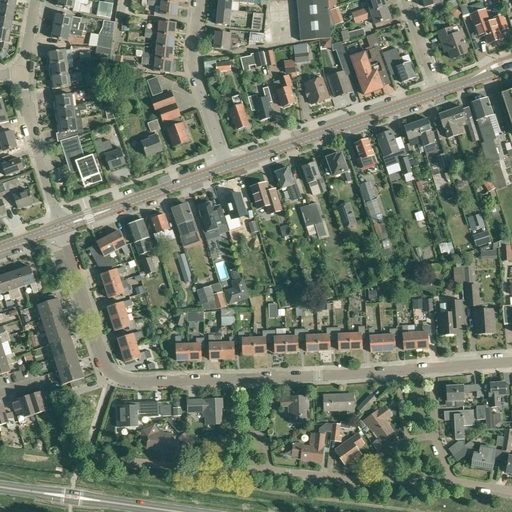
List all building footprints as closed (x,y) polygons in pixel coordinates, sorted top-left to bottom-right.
[(16,0),(0,0),(0,4),(0,5),(15,8),(16,0)] [(56,0),(55,7),(74,10),(76,2),(80,3),(80,4),(88,5),(88,0),(56,0)] [(253,0),(219,0),(218,9),(231,11),(232,2),(236,2),(236,3),(247,4),(247,3),(253,3),(253,0)] [(300,42),(331,39),(330,28),(327,0),(300,0),(296,0),(300,42)] [(370,13),(387,8),(383,0),(371,0),(366,2),(368,8),(352,14),(354,19),(366,15),(366,16),(368,15),(368,14),(370,13)] [(178,4),(148,1),(147,5),(156,6),(156,7),(161,7),(160,15),(176,17),(178,4)] [(468,8),(471,15),(477,33),(484,31),(489,44),(502,39),(501,37),(507,35),(505,29),(507,29),(506,25),(507,25),(504,19),(502,16),(495,18),(495,20),(489,23),(485,10),(481,3),(468,8)] [(113,4),(110,4),(109,11),(100,9),(98,16),(110,18),(113,4)] [(0,5),(0,16),(13,19),(15,8),(0,5)] [(366,15),(354,19),(355,24),(367,19),(368,21),(372,19),(375,25),(391,19),(387,8),(370,13),(368,14),(368,15),(366,16),(366,15)] [(231,11),(218,9),(217,24),(230,26),(231,11)] [(263,15),(255,14),(254,22),(262,23),(263,15)] [(70,29),(78,30),(79,23),(77,23),(77,19),(54,15),(52,27),(70,30),(70,29)] [(0,16),(0,29),(11,31),(13,19),(0,16)] [(104,21),(103,28),(99,35),(106,36),(113,38),(115,23),(104,21)] [(158,35),(175,37),(176,24),(159,22),(159,30),(154,29),(145,29),(145,33),(153,34),(158,35)] [(70,30),(52,27),(49,39),(68,42),(69,35),(81,37),(82,31),(78,30),(70,29),(70,30)] [(452,59),(468,54),(461,33),(454,35),(452,28),(439,33),(444,47),(447,46),(452,59)] [(0,47),(8,49),(9,43),(11,31),(0,29),(0,47)] [(363,29),(348,33),(348,30),(341,32),(343,42),(350,40),(350,39),(365,35),(363,29)] [(238,43),(238,36),(230,35),(230,34),(216,33),(214,49),(228,51),(229,42),(238,43)] [(264,34),(250,33),(249,44),(256,45),(256,43),(263,44),(264,34)] [(364,95),(383,89),(382,87),(390,84),(378,51),(381,50),(376,34),(366,38),(370,47),(361,50),(362,53),(350,58),(364,95)] [(113,38),(106,36),(99,35),(97,47),(111,49),(112,43),(113,38)] [(175,37),(158,35),(157,47),(174,49),(175,37)] [(333,51),(336,50),(343,48),(341,42),(332,45),(333,51)] [(112,43),(111,49),(110,55),(109,70),(114,70),(116,55),(117,56),(119,44),(112,43)] [(111,49),(97,47),(96,52),(110,55),(111,49)] [(172,61),(174,49),(157,47),(156,54),(151,54),(143,53),(142,58),(151,59),(155,59),(172,61)] [(402,57),(400,58),(396,49),(383,54),(391,76),(390,72),(396,69),(402,83),(416,78),(410,63),(405,65),(402,57)] [(51,66),(67,64),(65,51),(49,53),(51,66)] [(309,62),(307,51),(294,52),(296,63),(309,62)] [(263,52),(251,55),(251,56),(240,58),(243,72),(250,70),(249,67),(255,65),(256,68),(267,66),(263,52)] [(172,67),(172,61),(155,59),(151,59),(142,58),(142,62),(141,64),(155,66),(154,72),(171,74),(171,73),(174,73),(174,67),(172,67)] [(296,77),(296,72),(294,62),(285,63),(286,73),(286,78),(296,77)] [(340,64),(343,70),(349,68),(346,62),(340,64)] [(230,71),(229,63),(216,64),(217,72),(230,71)] [(69,75),(68,67),(67,64),(51,66),(52,77),(69,75)] [(312,79),(323,76),(321,67),(310,69),(312,79)] [(98,83),(94,72),(83,75),(87,86),(98,83)] [(335,97),(352,91),(347,76),(345,72),(328,78),(335,97)] [(81,73),(69,75),(52,77),(54,89),(70,87),(70,82),(82,81),(81,73)] [(329,99),(322,78),(304,84),(312,105),(329,99)] [(290,87),(292,86),(290,80),(281,83),(283,89),(277,91),(283,107),(295,103),(290,87)] [(259,121),(272,117),(268,103),(272,102),(268,87),(263,89),(265,97),(263,99),(257,100),(256,95),(248,97),(251,111),(257,110),(259,121)] [(511,90),(500,94),(511,128),(511,90)] [(158,119),(161,117),(162,118),(166,130),(167,129),(174,147),(189,142),(182,124),(181,124),(179,118),(180,117),(179,112),(176,104),(171,92),(151,99),(158,119)] [(56,110),(74,107),(72,95),(54,98),(56,110)] [(107,95),(97,96),(98,104),(108,102),(107,95)] [(234,104),(235,107),(229,109),(231,115),(234,124),(235,124),(238,130),(249,126),(246,118),(247,118),(241,101),(239,96),(232,98),(234,104)] [(491,125),(488,117),(493,116),(487,99),(471,104),(476,121),(479,129),(491,125)] [(106,115),(113,114),(110,106),(104,109),(106,115)] [(75,119),(74,107),(56,110),(57,122),(75,119)] [(454,125),(466,120),(461,107),(449,111),(454,125)] [(454,125),(449,111),(437,115),(442,128),(454,125)] [(75,119),(57,122),(59,134),(67,133),(67,140),(77,137),(83,135),(82,130),(83,130),(81,118),(75,119)] [(434,143),(431,132),(427,119),(415,122),(419,136),(421,140),(423,147),(434,143)] [(471,119),(466,120),(473,142),(478,141),(471,119)] [(160,129),(157,120),(147,124),(151,133),(160,129)] [(423,147),(415,122),(403,126),(408,140),(417,137),(418,141),(416,142),(418,148),(423,147)] [(480,144),(494,189),(495,191),(506,187),(500,167),(501,167),(493,140),(496,139),(493,129),(480,133),(484,142),(480,144)] [(93,139),(94,142),(98,153),(105,151),(106,155),(105,155),(111,170),(125,165),(120,150),(114,152),(110,140),(102,143),(101,139),(98,133),(97,130),(91,132),(92,136),(93,139)] [(407,155),(405,150),(399,152),(391,131),(377,136),(386,161),(383,162),(385,167),(388,166),(396,163),(401,166),(404,176),(414,173),(407,155)] [(4,151),(17,147),(11,132),(0,135),(0,147),(2,146),(4,151)] [(147,157),(162,152),(156,136),(149,139),(150,141),(142,143),(147,157)] [(77,137),(67,140),(60,142),(69,169),(77,166),(82,180),(99,174),(93,155),(85,158),(77,137)] [(355,144),(360,160),(358,161),(360,169),(376,163),(367,140),(355,144)] [(405,150),(407,155),(413,153),(410,144),(404,146),(405,150)] [(346,171),(349,170),(347,162),(343,164),(340,154),(338,154),(338,153),(327,156),(328,158),(326,158),(333,176),(340,173),(344,183),(350,181),(346,171)] [(441,170),(449,167),(444,154),(437,156),(441,170)] [(6,176),(23,170),(19,160),(3,165),(1,159),(0,159),(0,172),(4,171),(6,176)] [(315,163),(302,167),(308,183),(309,183),(313,196),(326,191),(322,178),(320,178),(315,163)] [(301,198),(299,193),(293,177),(291,177),(288,168),(281,170),(280,169),(275,171),(275,172),(274,172),(281,189),(286,187),(292,202),(301,198)] [(493,189),(494,189),(488,178),(482,182),(489,193),(493,208),(491,208),(492,213),(500,211),(493,189)] [(5,192),(10,206),(16,204),(18,210),(34,204),(29,191),(20,194),(17,187),(20,186),(17,179),(2,184),(5,192)] [(256,186),(251,187),(257,209),(266,206),(269,214),(281,210),(274,189),(267,191),(265,183),(263,183),(261,182),(257,184),(256,186)] [(366,202),(375,199),(369,182),(360,185),(366,202)] [(10,206),(5,192),(0,193),(0,216),(7,214),(5,208),(10,206)] [(231,214),(225,216),(230,230),(242,226),(238,217),(247,214),(239,193),(226,198),(231,213),(231,214)] [(366,204),(372,221),(383,218),(377,200),(366,204)] [(317,203),(309,206),(314,225),(322,222),(317,203)] [(356,224),(349,203),(337,207),(343,228),(356,224)] [(214,208),(214,207),(211,208),(210,204),(197,207),(202,222),(200,223),(203,233),(205,232),(205,233),(216,229),(218,235),(228,231),(221,209),(220,206),(214,208)] [(182,235),(184,239),(195,235),(191,223),(192,222),(191,220),(191,219),(186,205),(172,210),(178,225),(178,224),(182,235)] [(314,225),(309,206),(300,208),(306,227),(307,227),(307,230),(309,230),(310,233),(316,232),(314,225)] [(156,241),(165,237),(167,242),(175,239),(172,230),(170,231),(164,214),(159,216),(159,215),(152,217),(153,219),(151,220),(156,234),(153,234),(156,241)] [(128,225),(134,243),(139,256),(139,255),(143,254),(149,252),(145,240),(149,238),(143,220),(128,225)] [(249,240),(256,238),(254,233),(258,232),(255,222),(248,224),(252,234),(247,235),(249,240)] [(287,223),(282,224),(286,237),(291,235),(287,223)] [(118,231),(107,237),(115,251),(121,247),(125,254),(130,252),(130,251),(118,231)] [(491,243),(487,231),(472,236),(476,248),(491,243)] [(115,251),(107,237),(96,243),(103,255),(101,257),(95,260),(98,266),(101,271),(117,266),(113,258),(110,260),(107,255),(115,251)] [(511,238),(500,242),(500,247),(502,247),(511,246),(511,238)] [(500,247),(500,242),(493,244),(493,248),(493,250),(480,251),(481,261),(497,259),(496,251),(499,251),(499,248),(499,247),(500,247)] [(511,254),(511,246),(502,247),(503,261),(511,260),(511,254)] [(177,256),(183,274),(185,283),(193,281),(190,272),(184,254),(177,256)] [(146,275),(154,272),(156,272),(151,258),(145,260),(141,261),(146,275)] [(30,266),(19,270),(24,286),(31,284),(34,293),(38,291),(30,266)] [(461,266),(462,284),(473,283),(472,269),(467,269),(466,266),(461,266)] [(105,286),(120,281),(117,274),(126,272),(124,267),(101,274),(105,286)] [(19,270),(8,274),(16,298),(21,297),(18,288),(24,286),(19,270)] [(16,298),(8,274),(0,276),(0,286),(2,293),(9,291),(12,300),(16,298)] [(231,282),(233,288),(224,291),(228,305),(249,299),(242,278),(231,282)] [(123,290),(120,281),(105,286),(109,298),(123,294),(124,296),(130,294),(128,288),(123,290)] [(197,291),(201,303),(203,310),(217,309),(226,306),(222,292),(213,295),(210,286),(197,291)] [(475,306),(476,311),(475,311),(475,320),(476,320),(477,334),(494,333),(493,320),(494,318),(494,310),(483,311),(483,305),(479,305),(478,286),(467,287),(468,307),(475,306)] [(41,319),(67,311),(66,309),(62,311),(58,299),(55,300),(53,294),(42,298),(44,303),(37,306),(41,319)] [(280,299),(282,308),(290,307),(288,298),(280,299)] [(111,319),(126,314),(124,307),(132,304),(130,299),(107,307),(111,319)] [(457,334),(457,330),(464,329),(463,319),(462,301),(448,302),(449,314),(441,314),(441,326),(441,332),(442,332),(442,335),(457,334)] [(277,304),(269,304),(269,318),(277,318),(277,304)] [(425,317),(433,316),(432,304),(424,305),(425,317)] [(67,312),(67,311),(41,319),(46,332),(67,325),(63,314),(67,312)] [(205,320),(204,312),(196,312),(197,316),(187,316),(188,321),(205,320)] [(129,322),(126,314),(111,319),(115,331),(128,327),(129,329),(136,327),(134,320),(129,322)] [(175,325),(177,325),(182,327),(185,316),(178,314),(175,325)] [(70,337),(67,325),(46,332),(50,345),(75,337),(75,335),(70,337)] [(416,349),(415,334),(407,334),(407,326),(402,327),(404,350),(416,349)] [(359,333),(350,334),(351,350),(363,349),(362,337),(365,337),(364,327),(359,327),(359,333)] [(327,335),(318,335),(318,351),(330,351),(330,338),(333,338),(332,328),(327,329),(327,335)] [(351,350),(350,334),(340,334),(340,328),(334,328),(335,338),(338,338),(339,350),(351,350)] [(415,334),(416,349),(429,348),(428,334),(431,334),(431,328),(423,328),(423,333),(415,334)] [(318,351),(318,335),(308,336),(308,329),(303,330),(303,339),(306,339),(306,352),(318,351)] [(383,352),(382,337),(374,338),(373,329),(369,329),(370,353),(383,352)] [(296,337),(286,337),(286,353),(298,352),(298,339),(301,339),(300,330),(295,330),(296,337)] [(382,337),(383,352),(396,351),(395,337),(397,337),(397,330),(390,331),(390,336),(382,337)] [(121,351),(137,346),(134,338),(142,335),(140,331),(117,338),(121,351)] [(263,338),(254,339),(254,354),(266,354),(266,341),(269,341),(268,331),(263,332),(263,338)] [(286,353),(286,337),(276,337),(276,331),(270,331),(271,341),(274,341),(274,353),(286,353)] [(254,354),(254,339),(244,339),(244,332),(238,333),(239,342),(241,342),(242,355),(254,354)] [(209,360),(222,359),(221,344),(221,335),(220,336),(213,336),(208,336),(209,360)] [(9,336),(0,339),(0,351),(3,350),(1,344),(10,341),(9,336)] [(75,337),(50,345),(54,359),(75,352),(71,340),(76,339),(75,337)] [(189,361),(188,345),(180,345),(180,337),(175,337),(176,345),(176,361),(189,361)] [(221,344),(222,359),(235,359),(234,345),(237,345),(236,338),(229,338),(229,343),(221,344)] [(196,344),(188,345),(189,361),(201,360),(201,346),(203,346),(203,339),(196,339),(196,344)] [(137,346),(121,351),(125,363),(139,358),(140,361),(150,357),(148,352),(144,353),(144,351),(139,353),(137,346)] [(5,356),(3,350),(0,351),(0,363),(16,358),(14,353),(5,356)] [(79,363),(75,352),(54,359),(59,372),(84,364),(84,362),(79,363)] [(33,361),(30,353),(24,355),(27,363),(33,361)] [(16,358),(0,363),(0,375),(10,372),(8,366),(17,363),(16,358)] [(84,364),(59,372),(63,385),(70,383),(72,388),(83,385),(81,379),(84,378),(80,366),(85,365),(84,364)] [(499,396),(506,395),(504,383),(490,384),(491,391),(489,392),(490,408),(500,407),(499,396)] [(483,384),(469,386),(464,386),(464,387),(447,387),(448,401),(456,401),(456,407),(465,407),(464,394),(469,394),(469,392),(476,392),(477,398),(483,398),(483,384)] [(47,391),(41,392),(29,396),(35,414),(46,411),(47,415),(54,413),(51,404),(50,401),(47,391)] [(362,415),(366,410),(377,400),(371,394),(360,405),(356,409),(362,415)] [(339,412),(354,411),(354,395),(339,396),(339,395),(323,396),(324,411),(339,410),(339,412)] [(35,414),(29,396),(18,399),(13,401),(16,411),(19,423),(26,422),(24,418),(35,414)] [(292,423),(305,423),(305,397),(288,397),(288,399),(280,400),(281,407),(292,406),(292,423)] [(202,418),(206,418),(206,425),(221,425),(220,408),(222,408),(222,400),(208,400),(208,399),(203,399),(187,400),(187,414),(202,413),(202,418)] [(150,417),(158,417),(157,402),(125,403),(125,407),(116,407),(117,428),(137,427),(136,415),(150,414),(150,417)] [(3,404),(0,405),(0,425),(6,423),(8,429),(16,427),(12,413),(6,415),(3,404)] [(485,419),(485,415),(484,406),(476,407),(477,420),(485,419)] [(384,420),(391,415),(385,407),(378,412),(378,411),(363,421),(366,425),(367,424),(373,432),(374,431),(381,441),(392,432),(384,420)] [(464,427),(475,426),(474,411),(444,412),(445,421),(455,421),(456,441),(465,440),(464,427)] [(485,419),(486,424),(486,427),(495,426),(495,415),(485,415),(485,419)] [(167,421),(182,437),(179,439),(188,449),(195,443),(186,433),(187,432),(172,416),(167,421)] [(332,424),(331,433),(330,441),(341,442),(342,436),(340,436),(341,428),(350,429),(351,423),(340,422),(340,425),(332,424)] [(140,441),(147,442),(147,448),(166,450),(165,452),(177,454),(178,443),(173,442),(174,439),(170,439),(171,435),(161,434),(162,431),(158,430),(155,424),(141,430),(140,441)] [(331,433),(332,424),(326,424),(319,429),(319,434),(316,434),(315,440),(311,439),(310,447),(303,446),(304,444),(295,443),(293,445),(291,457),(301,458),(301,459),(321,462),(325,435),(324,435),(325,433),(326,432),(331,433)] [(504,436),(502,450),(510,452),(511,441),(511,431),(505,430),(504,436)] [(355,446),(362,441),(357,435),(336,450),(337,451),(336,452),(344,464),(353,457),(355,459),(361,455),(355,446)] [(465,446),(463,448),(464,448),(453,456),(457,461),(465,456),(474,457),(472,468),(491,471),(496,449),(481,446),(480,451),(471,449),(475,446),(471,441),(465,446)] [(465,446),(465,442),(458,442),(449,450),(453,455),(463,448),(465,446)]
